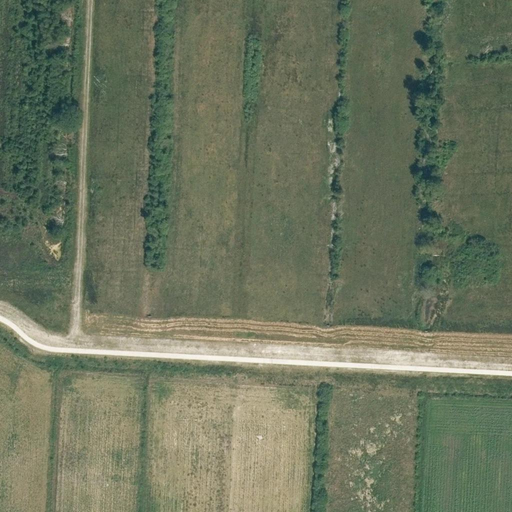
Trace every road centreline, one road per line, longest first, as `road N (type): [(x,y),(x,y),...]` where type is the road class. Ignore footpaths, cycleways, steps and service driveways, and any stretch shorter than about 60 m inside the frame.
road 1 (track): [(72,351),(72,343),(511,365)]
road 2 (track): [(0,310),(72,343),(90,0)]
